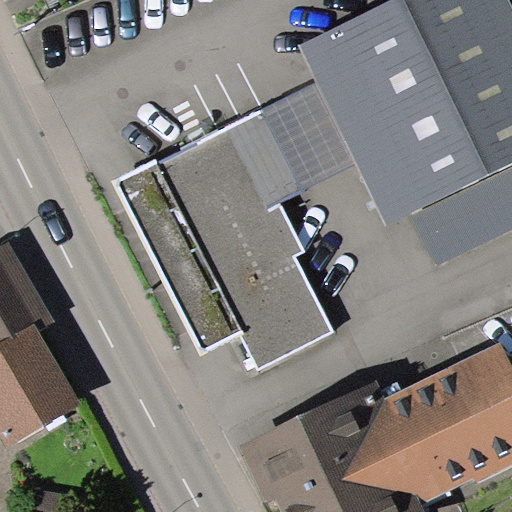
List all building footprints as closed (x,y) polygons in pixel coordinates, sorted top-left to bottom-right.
[(261,108),(157,158),(242,332),(259,368),(334,331),(297,256),(305,252),(280,200),(356,163),(385,223),(411,211),(437,263),(511,227),(511,0),(392,0),(299,45),(316,81),(261,108)] [(156,158),(113,180),(199,353),(242,332),(157,158),(156,158)] [(0,342),(34,322),(39,331),(56,322),(9,240),(0,244),(0,342)] [(0,342),(0,433),(8,447),(82,403),(39,331),(34,322),(0,342)] [(377,380),(240,445),(267,501),(275,497),(281,511),(425,511),(422,503),(475,477),(477,483),(511,466),(511,366),(501,343),(386,397),(377,380)]
